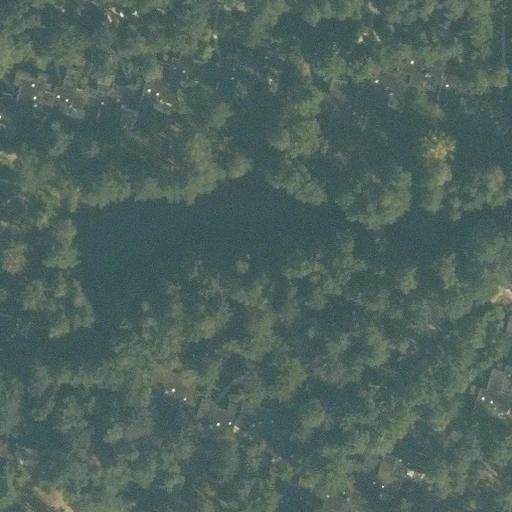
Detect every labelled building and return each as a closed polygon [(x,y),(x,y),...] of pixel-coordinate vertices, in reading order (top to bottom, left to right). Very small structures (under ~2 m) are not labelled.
[(0,121),(14,125),(17,112),(31,115),(35,100),(49,104),(48,111),(60,114),(63,103),(82,107),(83,101),(99,105),(95,120),(105,123),(106,117),(118,120),(122,106),(137,110),(138,105),(150,108),(153,96),(173,100),(179,74),(199,79),(200,74),(217,78),(214,89),(231,94),(236,76),(263,82),(268,64),(282,68),(285,54),(266,50),(268,41),(259,39),(256,53),(235,48),(234,52),(227,50),(223,64),(203,59),(202,61),(191,59),(196,40),(183,37),(178,57),(162,53),(160,60),(156,59),(151,79),(136,75),(134,82),(129,81),(128,85),(110,81),(109,85),(97,82),(96,87),(88,85),(86,91),(74,88),(79,68),(67,65),(62,85),(45,80),(46,75),(37,73),(36,77),(28,75),(29,72),(15,69),(12,82),(18,83),(15,97),(9,95),(10,93),(2,91),(0,97),(0,96),(0,121)] [(318,92),(314,106),(330,110),(327,125),(337,127),(338,122),(350,125),(354,109),(369,113),(372,101),(385,104),(389,88),(404,92),(407,82),(420,85),(424,71),(442,76),(436,98),(447,101),(445,110),(454,113),(459,95),(477,100),(471,122),(476,124),(475,129),(490,133),(494,119),(511,123),(511,68),(511,71),(511,85),(510,85),(507,97),(503,96),(502,100),(488,96),(490,89),(478,86),(481,75),(467,71),(466,76),(452,72),(454,65),(443,62),(446,51),(433,47),(432,52),(418,48),(420,41),(407,38),(403,51),(407,52),(405,59),(399,57),(396,67),(397,68),(396,72),(382,68),(384,61),(371,58),(368,70),(372,71),(369,79),(363,77),(360,90),(343,86),(341,91),(329,88),(328,94),(318,92)] [(0,352),(1,352),(0,355),(0,357),(9,360),(13,348),(23,351),(26,337),(12,333),(16,318),(0,313),(0,219),(10,222),(13,213),(19,215),(22,202),(8,198),(12,182),(0,178),(0,352)] [(470,381),(467,390),(476,392),(471,411),(484,414),(487,403),(506,408),(511,386),(511,315),(508,315),(504,328),(511,330),(511,359),(511,363),(496,359),(494,367),(490,366),(485,385),(470,381)] [(154,361),(148,385),(162,388),(158,403),(171,406),(169,413),(178,415),(181,401),(198,405),(194,419),(209,423),(206,437),(228,442),(234,417),(252,421),(248,436),(259,439),(256,452),(271,456),(267,471),(271,472),(265,494),(280,498),(276,511),(290,511),(292,509),(301,511),(305,493),(324,497),(320,511),(321,511),(329,511),(331,508),(343,511),(347,497),(360,500),(361,496),(376,499),(379,487),(398,492),(405,465),(424,469),(428,454),(416,451),(421,432),(408,428),(403,447),(387,443),(385,452),(381,451),(377,470),(361,466),(360,473),(354,472),(353,477),(334,472),(332,481),(312,476),(311,478),(299,475),(297,483),(284,480),(285,474),(281,473),(282,468),(291,470),(296,448),(300,449),(303,437),(290,433),(289,440),(275,437),(277,433),(278,433),(281,422),(275,420),(276,414),(280,415),(283,401),(271,398),(269,404),(255,401),(257,396),(243,392),(240,403),(228,400),(226,407),(213,404),(214,398),(204,396),(205,390),(194,388),(196,382),(184,378),(185,373),(168,369),(169,364),(154,361)] [(0,450),(13,454),(15,443),(31,446),(34,435),(40,437),(43,426),(29,423),(33,406),(18,403),(14,416),(12,415),(10,423),(1,420),(0,423),(0,450)]
